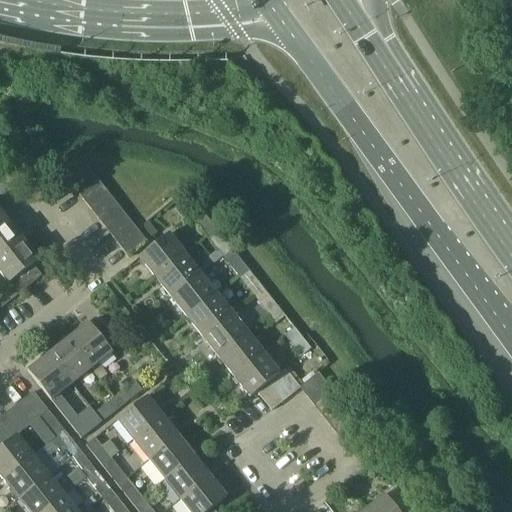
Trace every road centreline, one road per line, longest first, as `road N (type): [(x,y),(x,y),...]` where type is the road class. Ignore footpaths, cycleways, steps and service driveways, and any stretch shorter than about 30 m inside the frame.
road 1 (secondary): [(271,6),(511,336)]
road 2 (motorway): [(4,0),(146,23),(219,20),(271,6)]
road 3 (residential): [(302,511),(348,471),(295,405),(234,452)]
road 4 (residential): [(0,357),(91,278),(37,207)]
road 5 (secondary): [(511,255),(408,101)]
road 6 (secondary): [(408,101),(341,0)]
